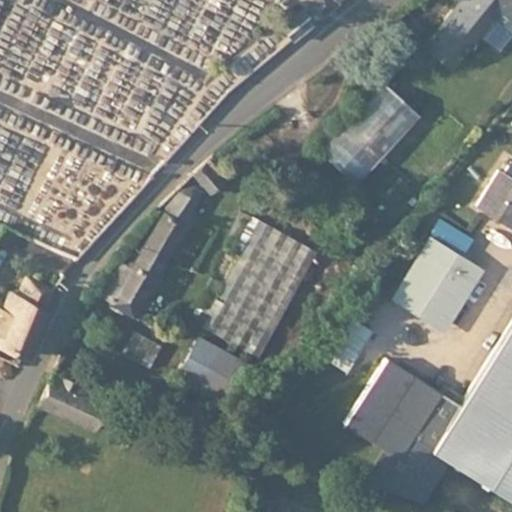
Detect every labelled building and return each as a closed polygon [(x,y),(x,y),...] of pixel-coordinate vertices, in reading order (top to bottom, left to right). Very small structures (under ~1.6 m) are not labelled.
[(322,15),(335,4),(329,0),(310,0),(307,4),(314,9),(322,15)] [(511,0),(455,0),(457,2),(427,39),(453,60),(475,32),(492,11),(511,27),(511,0)] [(293,40),(322,15),(314,9),(306,15),(300,9),(280,25),(293,40)] [(496,49),(511,29),(511,27),(492,11),(475,32),(496,49)] [(380,73),(398,53),(385,41),(367,60),(380,73)] [(320,151),(355,183),(418,114),(384,82),(320,151)] [(195,175),(194,176),(213,194),(214,194),(224,184),(220,178),(227,171),(214,157),(195,175)] [(511,162),(510,161),(502,173),(497,170),(475,206),(510,227),(511,223),(511,162)] [(181,196),(179,194),(159,223),(128,270),(108,302),(106,304),(126,317),(201,199),(194,192),(191,195),(186,199),(181,196)] [(260,219),(201,325),(257,355),(316,249),(260,219)] [(442,323),(478,266),(431,236),(391,299),(413,312),(416,307),(442,323)] [(108,302),(128,270),(118,263),(97,295),(108,302)] [(0,345),(22,355),(52,290),(25,278),(17,296),(6,291),(0,304),(0,310),(2,311),(0,315),(0,345)] [(445,466),(511,507),(511,323),(464,400),(459,408),(439,395),(383,361),(341,431),(382,458),(362,489),(376,494),(384,497),(418,509),(445,466)] [(232,404),(253,363),(198,334),(176,375),(232,404)] [(128,335),(118,357),(144,368),(154,346),(128,335)] [(51,374),(36,407),(90,432),(101,402),(71,388),(72,385),(51,374)] [(444,388),(439,395),(459,408),(464,400),(444,388)] [(314,511),(249,490),(241,511),(314,511)]
